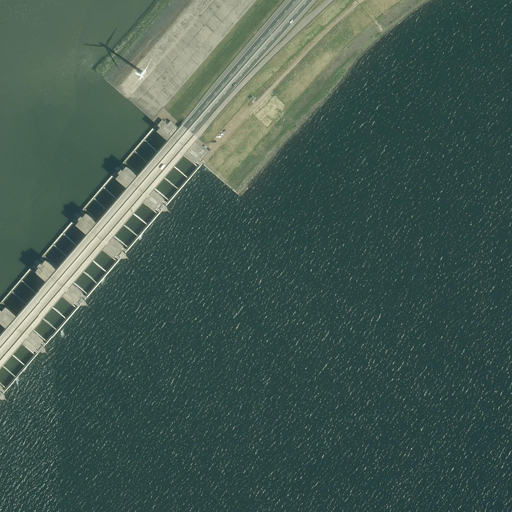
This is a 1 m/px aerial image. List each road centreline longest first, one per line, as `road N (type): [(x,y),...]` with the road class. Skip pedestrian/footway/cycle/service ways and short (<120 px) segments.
road 1 (unclassified): [(0,363),(218,110),(330,0)]
road 2 (trunk): [(0,353),(308,0)]
road 3 (trunk): [(295,0),(0,341)]
